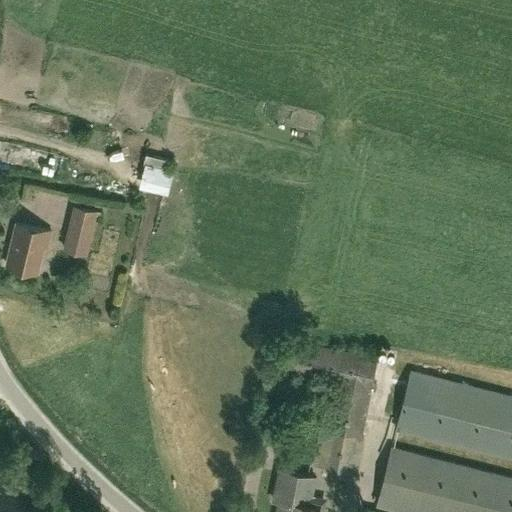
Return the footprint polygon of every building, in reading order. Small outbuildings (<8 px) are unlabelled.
[(88,255),(98,211),(76,206),(66,249),(88,255)] [(48,248),(52,231),(18,223),(8,265),(38,273),(44,247),(48,248)] [(332,430),(325,465),(350,470),(357,435),(361,435),(376,357),(288,340),(281,373),(337,384),(329,426),(328,429),(332,430)] [(511,395),(475,387),(476,387),(417,374),(412,397),(424,399),(421,413),(411,410),(406,430),(422,434),(426,416),(436,418),(431,439),(511,456),(511,395)] [(328,429),(329,426),(319,424),(312,462),(325,465),(332,430),(328,429)] [(511,511),(511,468),(468,462),(464,491),(447,489),(445,508),(469,511),(511,511)] [(277,511),(318,511),(321,499),(310,497),(314,476),(280,469),(274,501),(280,502),(277,511)]
